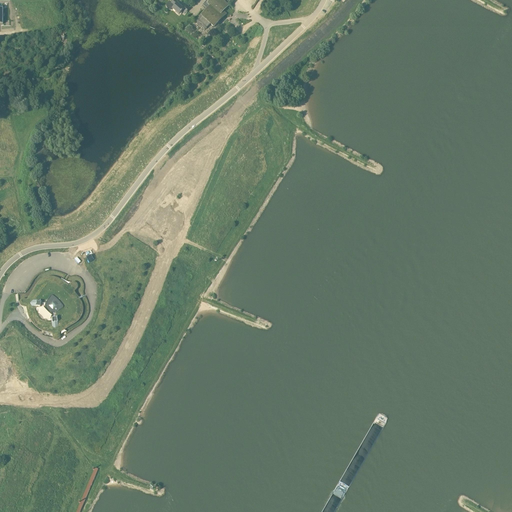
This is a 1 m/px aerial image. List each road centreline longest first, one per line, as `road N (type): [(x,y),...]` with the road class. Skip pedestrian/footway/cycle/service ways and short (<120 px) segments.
road 1 (unclassified): [(0,275),(23,252),(94,234),(158,155),(323,0)]
road 2 (track): [(75,242),(95,250),(110,245),(183,159),(260,95)]
